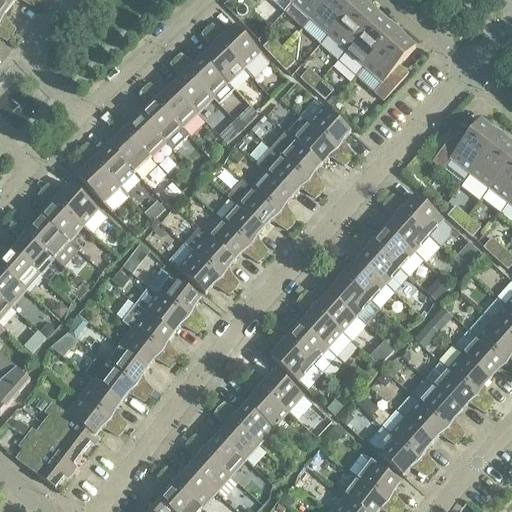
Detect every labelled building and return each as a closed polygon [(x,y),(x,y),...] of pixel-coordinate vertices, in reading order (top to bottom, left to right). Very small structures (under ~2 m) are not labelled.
[(38,3),(33,0),(0,0),(0,1),(10,9),(15,2),(16,0),(21,0),(22,0),(21,2),(33,8),(38,3)] [(269,0),(284,13),(296,0),(269,0)] [(296,0),(284,13),(302,29),(328,0),(296,0)] [(328,0),(302,29),(320,45),(361,0),(328,0)] [(362,0),(361,0),(320,45),(338,61),(378,16),(370,9),(362,0)] [(10,9),(0,1),(0,28),(12,38),(15,31),(6,22),(5,23),(1,21),(4,16),(10,9)] [(378,16),(338,61),(356,77),(398,31),(387,24),(378,16)] [(269,63),(235,28),(228,35),(223,39),(221,36),(222,34),(212,26),(206,30),(252,79),(269,63)] [(12,38),(0,28),(0,39),(6,43),(12,38)] [(252,79),(206,30),(202,36),(209,47),(211,46),(214,48),(210,53),(204,59),(229,85),(243,71),(252,80),(252,79)] [(398,31),(356,77),(383,102),(407,75),(398,67),(415,49),(406,41),(398,31)] [(274,59),(283,51),(272,40),(263,48),(274,59)] [(274,59),(286,71),(294,63),(283,51),(274,59)] [(229,85),(204,59),(197,65),(192,69),(190,65),(191,64),(181,56),(175,60),(213,100),(229,85)] [(213,100),(175,60),(170,66),(177,77),(179,75),(182,78),(179,83),(172,89),(197,115),(213,100)] [(312,90),(320,81),(309,70),(301,79),(312,90)] [(312,90),(325,101),(333,92),(320,81),(312,90)] [(197,115),(172,89),(166,95),(161,99),(158,95),(160,94),(150,86),(143,90),(182,130),(197,115)] [(182,130),(143,90),(139,96),(146,107),(148,105),(151,108),(147,112),(141,119),(166,145),(182,130)] [(350,133),(315,101),(300,118),(349,162),(354,156),(346,146),(344,148),(341,145),(344,140),(350,133)] [(221,135),(230,143),(258,113),(250,105),(221,135)] [(166,145),(141,119),(134,125),(130,128),(127,125),(128,124),(118,116),(112,120),(150,160),(166,145)] [(349,162),(300,118),(299,119),(308,127),(294,142),(321,166),(327,159),(332,155),(334,158),(333,160),(344,167),(349,162)] [(150,160),(112,120),(108,126),(115,136),(117,135),(120,137),(116,142),(110,149),(135,175),(150,160)] [(433,163),(462,185),(500,136),(489,129),(479,122),(464,142),(455,134),(433,163)] [(500,136),(462,185),(481,200),(511,159),(511,146),(509,145),(500,136)] [(321,166),(294,142),(280,158),(321,195),(325,188),(317,179),(315,180),(312,178),(315,173),(321,166)] [(135,175),(110,149),(103,155),(98,158),(96,155),(97,153),(87,146),(81,150),(127,198),(128,197),(120,189),(135,175)] [(127,198),(81,150),(76,156),(83,166),(85,165),(88,167),(85,172),(78,179),(111,214),(127,198)] [(321,195),(280,158),(265,174),(292,198),(298,191),(303,188),(305,191),(304,193),(315,199),(321,195)] [(511,159),(481,200),(501,214),(511,199),(511,159)] [(292,198),(265,174),(251,190),(292,227),(296,221),(288,211),(286,212),(283,210),(286,205),(292,198)] [(48,186),(42,191),(92,236),(107,219),(71,187),(65,194),(60,198),(57,195),(59,193),(48,186)] [(292,227),(251,190),(236,206),(263,231),(269,224),(274,220),(277,223),(275,225),(286,232),(292,227)] [(92,236),(42,191),(38,197),(46,207),(48,206),(51,208),(48,213),(42,219),(69,244),(82,229),(91,237),(92,236)] [(452,230),(416,197),(410,205),(405,209),(402,205),(403,204),(393,197),(387,201),(437,246),(452,230)] [(511,199),(501,214),(511,223),(511,199)] [(437,246),(387,201),(383,208),(391,218),(393,216),(396,218),(393,223),(387,230),(423,262),(437,246)] [(263,231),(236,206),(222,222),(263,259),(267,253),(259,243),(257,244),(254,242),(257,237),(263,231)] [(460,227),(468,218),(456,207),(448,216),(460,227)] [(460,227),(472,238),(480,229),(468,218),(460,227)] [(79,253),(42,220),(36,226),(31,230),(28,227),(30,226),(19,219),(14,223),(13,223),(54,260),(64,269),(79,253)] [(263,259),(222,222),(207,238),(234,263),(241,256),(245,252),(248,255),(247,257),(257,264),(263,259)] [(54,260),(13,223),(9,229),(17,239),(19,238),(22,240),(19,245),(13,252),(40,276),(54,260)] [(423,262),(387,230),(381,237),(376,241),(374,238),(375,236),(364,229),(358,234),(408,278),(423,262)] [(408,278),(358,234),(354,240),(362,250),(364,248),(367,250),(364,256),(358,262),(394,295),(408,278)] [(234,263),(207,238),(194,254),(185,246),(184,247),(234,291),(238,285),(230,275),(229,276),(225,274),(229,269),(234,263)] [(496,259),(504,250),(492,240),(484,248),(496,259)] [(234,291),(184,247),(169,263),(205,295),(211,288),(217,284),(219,287),(218,289),(229,296),(234,291)] [(496,259),(508,270),(511,265),(511,257),(504,250),(496,259)] [(40,276),(13,252),(7,259),(2,263),(0,259),(0,258),(1,258),(0,257),(0,269),(25,292),(40,276)] [(394,295),(358,262),(352,269),(347,273),(345,270),(346,268),(335,261),(329,266),(379,311),(394,295)] [(379,311),(329,266),(325,272),(333,282),(335,281),(338,283),(335,288),(329,295),(365,327),(379,311)] [(25,292),(0,269),(0,298),(11,308),(25,292)] [(200,300),(162,271),(148,289),(202,329),(205,323),(196,314),(195,315),(191,313),(194,308),(200,300)] [(511,283),(497,300),(511,313),(511,283)] [(202,329),(148,289),(135,306),(145,313),(174,335),(179,328),(184,324),(186,327),(185,329),(196,335),(202,329)] [(365,327),(329,295),(323,301),(319,305),(316,302),(317,300),(306,294),(300,298),(350,343),(365,327)] [(0,320),(11,308),(0,298),(0,320)] [(350,343),(300,298),(297,304),(305,314),(306,313),(309,315),(306,320),(300,327),(336,359),(350,343)] [(511,313),(497,300),(483,316),(511,342),(511,313)] [(174,335),(145,313),(135,306),(122,323),(132,330),(175,364),(179,357),(170,348),(169,350),(165,348),(168,342),(174,335)] [(511,342),(483,316),(468,332),(511,370),(511,361),(509,359),(511,355),(511,342)] [(336,359),(300,327),(294,334),(290,338),(287,334),(288,333),(277,326),(272,330),(322,375),(336,359)] [(34,351),(47,337),(39,330),(26,344),(34,351)] [(175,364),(132,330),(119,348),(148,370),(153,362),(157,358),(160,361),(159,363),(170,369),(175,364)] [(322,375),(272,330),(268,337),(276,347),(277,345),(281,347),(277,352),(271,360),(307,392),(322,375)] [(63,356),(79,342),(70,331),(54,346),(63,356)] [(511,370),(468,332),(454,348),(490,380),(496,373),(501,370),(503,373),(502,374),(511,380),(511,370)] [(148,370),(119,348),(105,365),(149,398),(153,392),(144,383),(143,384),(139,382),(142,377),(148,370)] [(490,380),(454,348),(439,364),(489,409),(494,403),(486,393),(484,394),(481,392),(484,387),(490,380)] [(404,351),(402,358),(402,359),(408,361),(410,353),(404,351)] [(0,414),(30,382),(0,355),(0,381),(2,383),(0,386),(0,414)] [(377,366),(384,361),(380,356),(373,361),(377,366)] [(24,369),(28,364),(23,359),(18,364),(24,369)] [(149,398),(105,365),(98,359),(85,376),(92,382),(121,404),(127,397),(131,393),(134,396),(133,398),(144,403),(149,398)] [(489,409),(439,364),(425,380),(461,413),(467,406),(472,402),(474,405),(473,407),(484,413),(489,409)] [(253,373),(247,377),(297,422),(312,405),(276,373),(270,380),(265,384),(262,381),(263,379),(253,373)] [(297,422),(247,377),(243,383),(251,393),(253,392),(256,394),(253,399),(247,406),(274,430),(287,415),(296,423),(297,422)] [(461,413),(425,380),(410,396),(460,441),(465,435),(457,425),(455,426),(452,424),(455,419),(461,413)] [(121,404),(92,382),(79,399),(123,433),(127,426),(118,417),(116,419),(113,416),(116,411),(121,404)] [(460,441),(410,396),(396,413),(432,445),(438,437),(443,434),(446,437),(444,439),(455,446),(460,441)] [(123,433),(79,399),(67,416),(52,405),(95,438),(100,431),(105,427),(108,430),(107,432),(118,438),(123,433)] [(95,438),(52,405),(44,415),(45,416),(46,415),(49,417),(43,426),(82,455),(95,438)] [(274,430),(247,406),(241,413),(236,417),(233,413),(234,412),(224,405),(219,409),(260,446),(274,430)] [(336,414),(339,412),(339,408),(336,406),(332,406),(330,409),(330,412),(333,415),(336,414)] [(260,446),(219,409),(218,409),(214,416),(222,425),(224,424),(227,426),(224,431),(218,437),(245,462),(260,446)] [(432,445),(396,413),(381,429),(431,474),(432,473),(436,467),(428,457),(426,458),(423,456),(426,451),(432,445)] [(82,455),(43,426),(36,434),(33,432),(34,430),(33,430),(25,440),(69,473),(82,455)] [(343,433),(336,427),(330,434),(336,440),(343,433)] [(431,474),(381,429),(366,445),(402,478),(409,470),(414,466),(417,469),(416,471),(426,478),(431,474)] [(245,462),(218,437),(212,445),(207,449),(204,446),(206,444),(195,437),(190,441),(231,478),(245,462)] [(69,473),(25,440),(18,450),(19,450),(20,449),(23,452),(16,461),(55,490),(69,473)] [(231,478),(190,441),(189,442),(185,448),(193,458),(195,456),(198,458),(195,464),(190,469),(217,494),(231,478)] [(361,455),(348,473),(397,511),(402,511),(404,508),(396,499),(394,500),(391,498),(394,493),(400,485),(361,455)] [(217,494),(190,469),(183,477),(178,481),(175,478),(177,476),(166,469),(161,473),(202,510),(217,494)] [(200,511),(202,510),(161,473),(160,474),(156,480),(164,490),(166,489),(169,491),(166,496),(160,503),(170,511),(200,511)] [(397,511),(348,473),(347,474),(357,481),(344,498),(363,511),(379,511),(383,509),(385,511),(397,511)] [(363,511),(344,498),(333,511),(363,511)] [(170,511),(160,503),(151,511),(170,511)]
